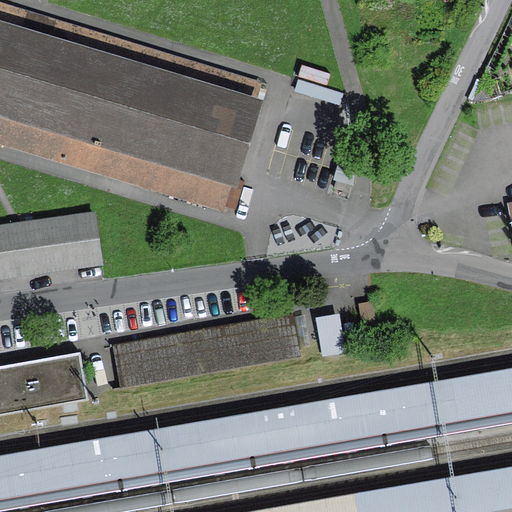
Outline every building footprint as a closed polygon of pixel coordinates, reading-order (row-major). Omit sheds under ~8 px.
[(263,83),(0,2),(0,144),(223,213),(225,208),(235,211),(244,181),(239,180),(262,106),(256,104),(263,83)] [(344,94),(298,80),(294,92),(340,107),(344,94)] [(94,213),(0,226),(0,281),(102,266),(94,213)] [(373,302),(358,305),(363,334),(378,332),(373,302)] [(304,316),(293,317),(293,315),(112,346),(119,390),(301,358),(299,347),(309,345),(304,316)] [(339,315),(314,319),(322,359),(346,355),(339,315)] [(80,353),(0,367),(0,418),(89,403),(80,353)] [(0,493),(511,405),(511,371),(0,455),(0,493)] [(511,470),(267,511),(471,511),(511,505),(511,470)]
